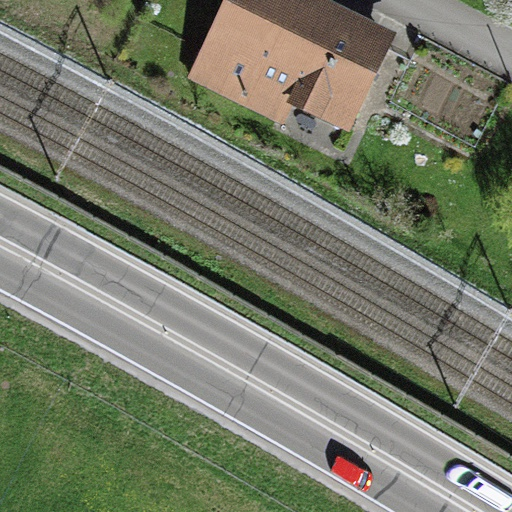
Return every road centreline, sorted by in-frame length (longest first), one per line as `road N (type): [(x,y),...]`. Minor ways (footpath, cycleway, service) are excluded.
road 1 (trunk): [(0,243),(474,511)]
road 2 (residential): [(406,0),(511,62)]
